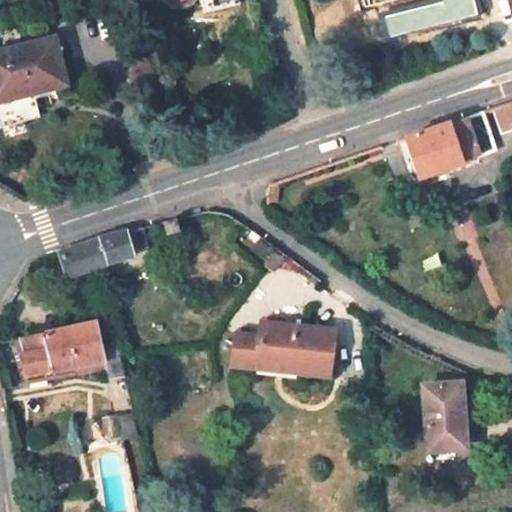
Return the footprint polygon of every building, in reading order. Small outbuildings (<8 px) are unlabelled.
[(214,0),(169,0),(172,11),(214,0)] [(0,101),(67,85),(55,38),(0,52),(0,101)] [(502,131),(511,127),(511,101),(494,107),(502,131)] [(419,179),(463,164),(462,160),(495,149),(482,112),(406,138),(419,179)] [(178,219),(164,222),(168,235),(181,230),(178,219)] [(62,254),(68,277),(101,267),(136,257),(135,251),(151,247),(147,227),(62,253),(62,254)] [(75,367),(106,360),(110,380),(127,376),(113,317),(20,340),(29,378),(75,367)] [(336,330),(263,323),(261,336),(238,334),(234,368),(257,370),(258,360),(300,365),(300,369),(330,372),(336,330)] [(257,370),(299,376),(300,369),(300,365),(258,360),(257,370)] [(30,385),(77,374),(75,367),(29,378),(30,385)] [(462,385),(424,387),(429,452),(468,447),(462,385)] [(510,511),(509,503),(468,511),(510,511)]
